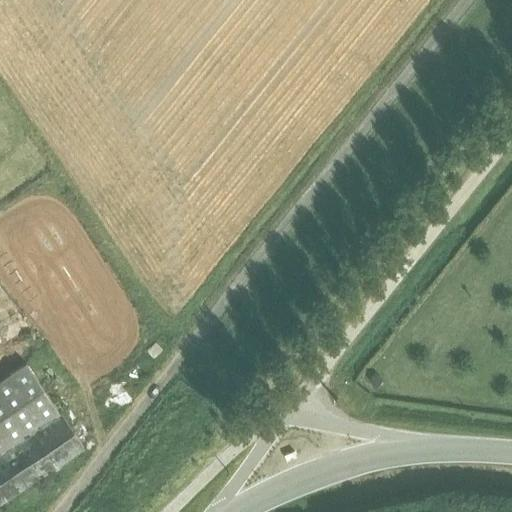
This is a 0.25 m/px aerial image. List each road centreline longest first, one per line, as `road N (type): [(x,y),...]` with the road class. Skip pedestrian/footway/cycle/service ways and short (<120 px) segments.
road 1 (unclassified): [(511,133),(284,415)]
road 2 (secondary): [(229,511),(333,463),(409,447)]
road 3 (unclassified): [(57,511),(173,364)]
road 4 (unclassified): [(284,415),(235,448),(168,511)]
road 5 (unclassified): [(409,447),(284,415)]
